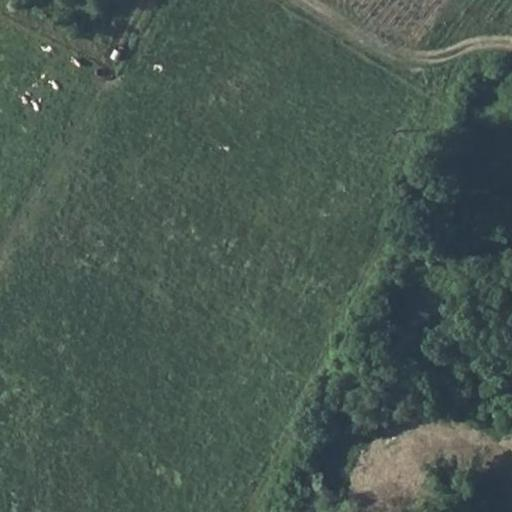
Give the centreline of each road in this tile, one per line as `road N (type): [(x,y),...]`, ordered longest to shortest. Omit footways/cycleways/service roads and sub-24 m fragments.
road 1 (track): [(243,511),(452,54),(511,52)]
road 2 (track): [(145,0),(0,251)]
road 3 (track): [(452,54),(415,53),(323,0)]
